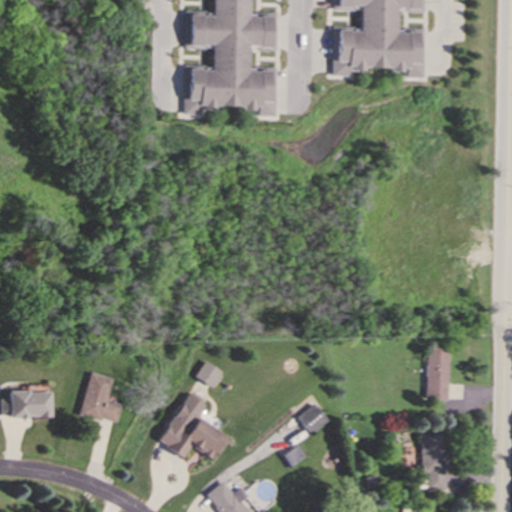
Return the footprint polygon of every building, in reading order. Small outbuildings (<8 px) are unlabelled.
[(180,108),(252,109),(252,114),(269,114),(270,68),(243,68),(243,48),(271,49),(271,14),(244,13),(244,0),(208,0),(208,11),(180,11),(180,47),(206,47),(206,69),(199,68),(199,66),(180,65),(180,108)] [(418,76),(419,30),(392,29),(392,8),(420,8),(420,0),(328,0),(328,9),(355,9),(355,27),(327,26),(327,74),(343,74),(343,68),(401,68),(401,76),(418,76)] [(422,398),(444,399),(445,346),(424,345),(422,398)] [(191,375),(208,386),(218,371),(202,360),(191,375)] [(109,377),(86,371),(75,415),(97,421),(98,418),(113,421),(118,403),(103,400),(109,377)] [(0,416),(47,416),(47,391),(5,390),(5,398),(0,398),(0,416)] [(192,417),(202,401),(184,391),(155,442),(180,456),(186,445),(208,458),(222,434),(192,417)] [(324,419),(311,402),(293,417),(307,433),(324,419)] [(417,473),(423,473),(423,488),(442,488),(442,433),(417,433),(417,473)] [(246,511),(238,500),(243,495),(236,486),(228,492),(219,480),(202,493),(216,511),(246,511)]
